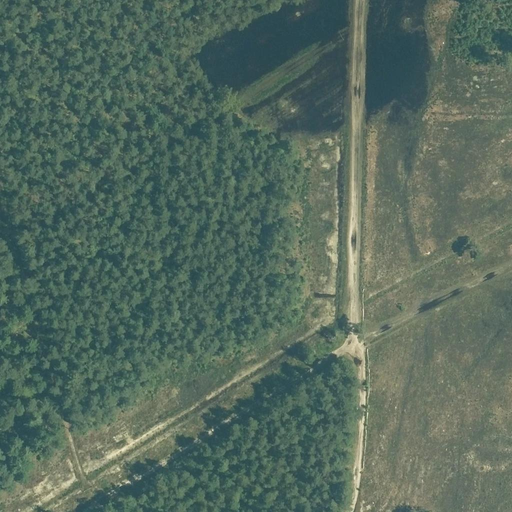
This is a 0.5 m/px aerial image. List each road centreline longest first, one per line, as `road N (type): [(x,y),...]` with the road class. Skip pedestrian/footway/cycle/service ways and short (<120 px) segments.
road 1 (track): [(13,222),(104,189),(360,24)]
road 2 (track): [(360,0),(354,339)]
road 3 (track): [(355,349),(93,509)]
road 4 (track): [(13,222),(93,509)]
road 5 (track): [(511,260),(354,339)]
road 6 (track): [(355,349),(347,511)]
